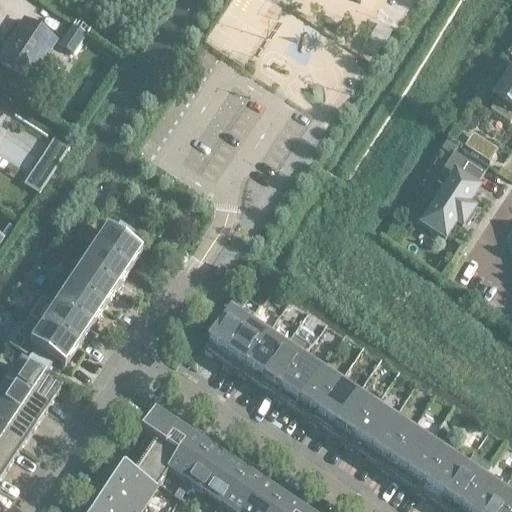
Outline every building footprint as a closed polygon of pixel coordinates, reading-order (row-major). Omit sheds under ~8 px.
[(69,63),(109,4),(111,0),(82,0),(89,4),(55,54),(69,63)] [(0,67),(28,86),(55,44),(24,24),(0,59),(0,67)] [(392,34),(379,25),(362,50),(375,59),(392,34)] [(511,68),(511,70),(490,102),(495,105),(490,113),(510,127),(511,123),(511,68)] [(475,135),(467,147),(491,164),(500,151),(475,135)] [(56,141),(27,184),(42,194),(71,151),(56,141)] [(455,227),(462,231),(473,214),(466,210),(476,195),(477,195),(478,193),(476,192),(474,191),(484,176),(454,156),(428,194),(431,197),(414,223),(422,228),(422,229),(423,230),(424,230),(443,242),(443,243),(444,244),(446,242),(445,242),(455,227)] [(141,257),(130,249),(138,240),(119,227),(114,238),(107,233),(94,253),(128,276),(141,257)] [(166,251),(175,256),(182,245),(174,239),(166,251)] [(128,276),(94,253),(81,272),(116,295),(128,276)] [(218,282),(225,272),(219,268),(212,278),(218,282)] [(116,295),(81,272),(68,291),(103,314),(116,295)] [(103,314),(68,291),(55,310),(90,333),(103,314)] [(90,333),(55,310),(43,329),(78,352),(90,333)] [(223,367),(249,328),(224,311),(211,330),(213,331),(213,330),(218,333),(204,354),(223,367)] [(241,379),(267,340),(249,328),(223,367),(241,379)] [(78,352),(43,329),(30,348),(37,353),(29,361),(49,374),(53,364),(64,372),(78,352)] [(259,391),(285,352),(267,340),(241,379),(259,391)] [(276,403),(302,364),(285,352),(259,391),(276,403)] [(60,395),(41,383),(42,382),(43,382),(47,377),(49,374),(29,361),(28,364),(24,370),(25,370),(25,371),(22,370),(9,390),(46,415),(60,395)] [(294,415),(320,375),(303,363),(302,364),(276,403),(294,415)] [(312,427),(339,387),(320,375),(294,415),(312,427)] [(330,438),(356,399),(339,387),(312,427),(330,438)] [(46,415),(9,390),(0,403),(0,411),(34,434),(46,415)] [(348,450),(374,411),(356,399),(330,438),(348,450)] [(34,434),(0,411),(0,438),(21,453),(34,434)] [(366,462),(392,423),(374,411),(348,450),(366,462)] [(190,441),(154,417),(141,436),(157,446),(157,445),(178,459),(190,441)] [(384,474),(410,435),(392,423),(366,462),(384,474)] [(402,486),(428,447),(410,435),(384,474),(402,486)] [(21,453),(0,438),(0,466),(8,471),(21,453)] [(187,486),(208,453),(190,441),(178,459),(168,474),(169,475),(183,484),(187,486)] [(168,474),(178,459),(157,445),(157,446),(135,479),(134,479),(156,494),(169,475),(168,474)] [(420,498),(446,459),(428,447),(402,486),(420,498)] [(204,498),(226,465),(208,453),(187,486),(189,488),(204,498)] [(438,510),(464,471),(446,459),(420,498),(438,510)] [(223,510),(244,477),(226,465),(204,498),(219,508),(223,510)] [(0,483),(8,471),(0,466),(0,483)] [(144,511),(156,494),(134,479),(135,479),(124,471),(111,490),(144,511)] [(440,511),(463,511),(482,483),(464,471),(438,510),(440,511)] [(246,511),(262,489),(244,477),(223,510),(225,511),(246,511)] [(489,511),(500,495),(482,483),(463,511),(489,511)] [(184,496),(189,488),(187,486),(183,484),(178,492),(184,496)] [(273,511),(280,501),(262,489),(246,511),(273,511)] [(144,511),(111,490),(99,508),(105,511),(144,511)] [(179,504),(184,496),(178,492),(173,500),(179,504)] [(511,511),(511,502),(500,495),(489,511),(511,511)] [(296,511),(280,501),(273,511),(296,511)]
